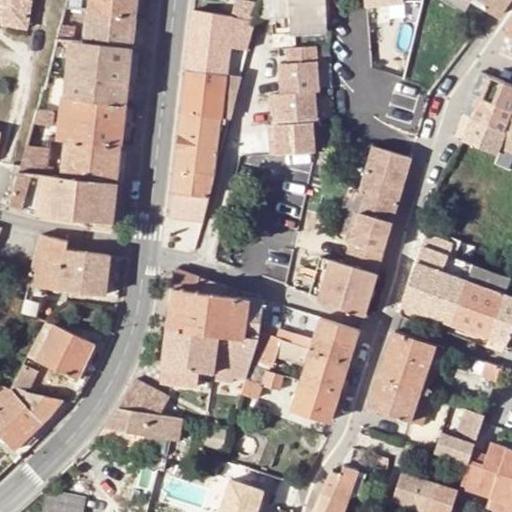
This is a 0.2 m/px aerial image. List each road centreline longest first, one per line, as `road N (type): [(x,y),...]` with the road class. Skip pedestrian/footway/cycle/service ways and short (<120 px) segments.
road 1 (secondary): [(148,253),(134,324),(96,408),(0,503)]
road 2 (secondary): [(176,0),(148,253)]
road 3 (unclassified): [(148,253),(0,210)]
